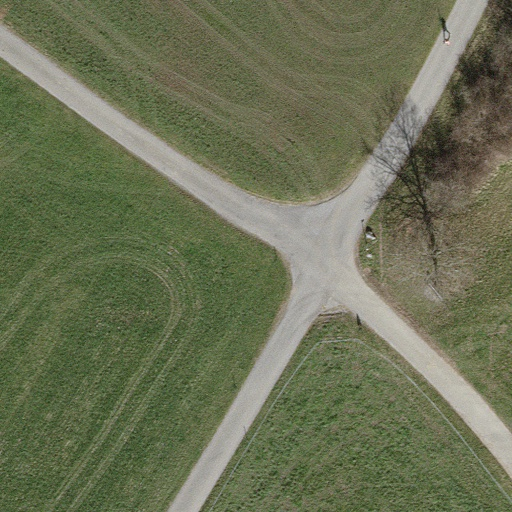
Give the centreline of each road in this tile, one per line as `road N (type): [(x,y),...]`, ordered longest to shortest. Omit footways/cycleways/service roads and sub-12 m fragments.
road 1 (track): [(0,48),(325,259)]
road 2 (track): [(472,0),(325,259)]
road 3 (track): [(325,259),(174,511)]
road 4 (track): [(325,259),(511,455)]
